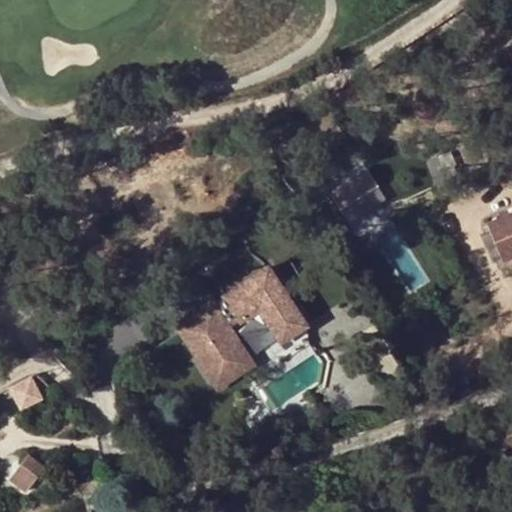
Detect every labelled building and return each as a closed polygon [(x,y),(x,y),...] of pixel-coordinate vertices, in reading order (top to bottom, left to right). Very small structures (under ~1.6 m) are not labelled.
[(161,150),(123,163),(130,184),(150,178),(170,171),(182,167),(175,150),(164,152),(161,150)] [(447,155),(425,163),(439,193),(460,183),(447,155)] [(130,184),(123,163),(104,169),(111,191),(130,184)] [(175,183),(170,171),(150,178),(155,189),(175,183)] [(356,180),(322,188),(325,201),(359,194),(356,180)] [(511,212),(488,222),(505,263),(511,259),(511,212)] [(176,325),(216,384),(250,361),(227,325),(257,305),(280,338),(303,322),(266,265),(176,325)] [(303,322),(280,338),(287,348),(310,333),(303,322)] [(257,371),(250,361),(216,384),(223,395),(257,371)] [(23,408),(50,399),(42,374),(14,384),(23,408)] [(293,400),(275,393),(268,412),(286,419),(293,400)] [(511,436),(492,449),(508,473),(511,471),(511,436)] [(22,453),(16,461),(34,476),(42,466),(22,453)] [(34,476),(16,461),(7,473),(26,488),(34,476)]
